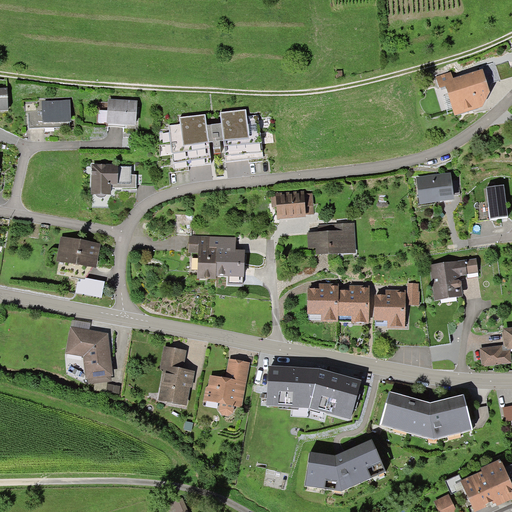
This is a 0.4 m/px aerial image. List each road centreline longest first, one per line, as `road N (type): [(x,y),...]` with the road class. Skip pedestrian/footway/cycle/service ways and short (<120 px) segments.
road 1 (track): [(0,73),(298,94),(415,68),(511,33)]
road 2 (residential): [(511,95),(436,153),(190,189),(140,209),(123,233)]
road 3 (unclassified): [(123,317),(439,376),(511,380)]
road 4 (track): [(242,511),(178,486),(0,483)]
road 5 (unclassified): [(0,291),(123,317)]
